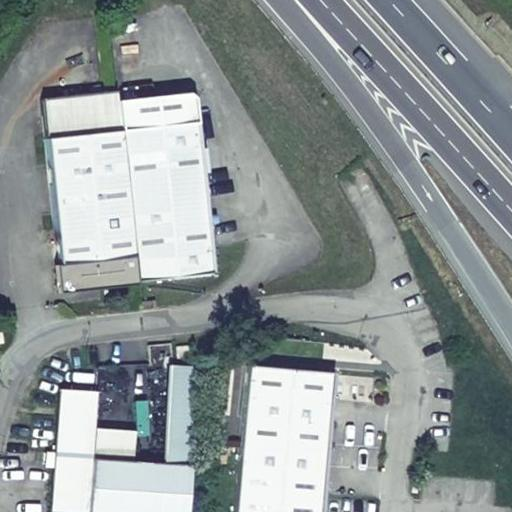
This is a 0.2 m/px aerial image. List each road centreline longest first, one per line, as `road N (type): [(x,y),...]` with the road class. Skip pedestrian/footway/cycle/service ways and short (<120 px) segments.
road 1 (residential): [(0,395),(23,359),(55,338),(262,311),(329,311),(394,324)]
road 2 (motorway): [(295,0),(511,330)]
road 3 (motorway): [(319,0),(511,213)]
road 4 (motorway): [(511,134),(387,0)]
